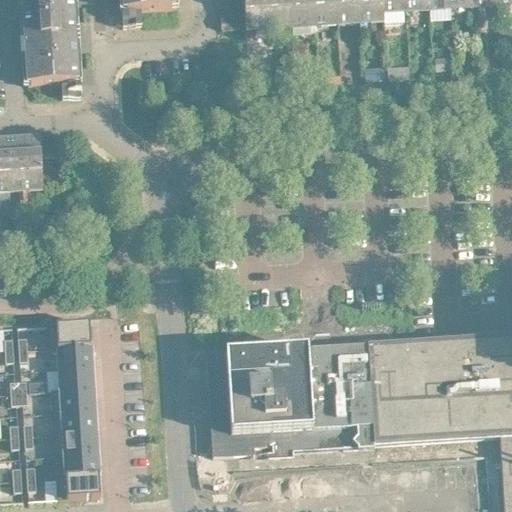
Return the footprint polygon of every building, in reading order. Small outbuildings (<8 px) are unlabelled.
[(23,0),(24,11),(25,25),(27,57),(28,71),(29,87),(32,87),(43,86),(65,85),(81,84),(84,84),(83,67),(82,61),(84,61),(84,59),(82,59),(82,53),(80,22),(79,8),(78,0),(23,0)] [(124,0),(125,13),(128,13),(144,12),(177,10),(180,9),(179,0),(124,0)] [(293,0),(247,0),(248,14),(249,25),(249,29),(251,29),(295,26),(293,0)] [(339,0),(293,0),(295,26),(296,36),(316,35),(315,24),(341,23),(339,0)] [(339,0),(341,23),(386,19),(387,19),(387,11),(386,11),(385,0),(339,0)] [(385,0),(386,11),(387,11),(387,19),(388,25),(408,23),(407,10),(432,9),(432,5),(431,0),(385,0)] [(431,0),(432,5),(432,9),(478,6),(477,2),(477,0),(431,0)] [(248,14),(224,16),(225,30),(249,29),(249,25),(248,14)] [(454,58),(438,59),(439,73),(455,72),(454,58)] [(483,59),(484,70),(493,70),(492,58),(483,59)] [(413,68),(402,68),(402,81),(413,81),(413,68)] [(344,76),(330,77),(330,85),(345,84),(344,76)] [(12,145),(0,145),(0,191),(44,189),(46,188),(46,184),(45,174),(43,143),(42,143),(27,144),(12,145)] [(61,173),(45,174),(46,184),(46,188),(62,187),(61,173)] [(49,245),(30,246),(31,260),(32,263),(50,262),(50,258),(49,245)] [(93,325),(50,328),(51,350),(94,348),(93,325)] [(29,340),(21,341),(22,352),(30,352),(29,340)] [(15,341),(7,342),(8,353),(16,353),(15,341)] [(94,348),(51,350),(51,351),(61,351),(62,371),(95,369),(94,348)] [(30,352),(22,352),(23,364),(31,363),(30,352)] [(16,353),(8,353),(9,365),(17,364),(16,353)] [(64,392),(54,393),(54,394),(97,391),(95,369),(62,371),(64,392)] [(21,384),(13,385),(14,396),(22,396),(21,384)] [(29,384),(21,384),(22,396),(30,395),(29,384)] [(48,384),(32,385),(33,395),(49,394),(48,384)] [(97,391),(54,394),(55,415),(98,412),(97,391)] [(30,395),(22,396),(23,407),(31,407),(30,395)] [(22,396),(14,396),(15,408),(23,407),(22,396)] [(98,412),(55,415),(57,437),(99,434),(98,412)] [(35,426),(27,427),(28,438),(36,438),(35,426)] [(21,427),(13,428),(14,439),(22,439),(21,427)] [(99,434),(57,437),(58,458),(101,455),(99,434)] [(36,438),(28,438),(28,450),(36,449),(36,438)] [(22,439),(14,439),(14,451),(22,450),(22,439)] [(101,455),(58,458),(58,459),(63,459),(64,479),(60,479),(60,480),(102,477),(101,455)] [(24,470),(16,471),(16,482),(24,482),(24,470)] [(38,470),(30,470),(30,482),(38,481),(38,470)] [(102,477),(60,480),(61,502),(104,499),(102,477)] [(38,481),(30,482),(31,493),(39,493),(38,481)] [(24,482),(16,482),(17,494),(25,493),(24,482)]
